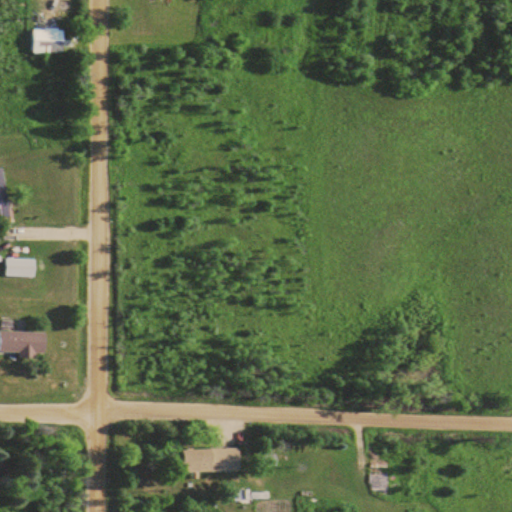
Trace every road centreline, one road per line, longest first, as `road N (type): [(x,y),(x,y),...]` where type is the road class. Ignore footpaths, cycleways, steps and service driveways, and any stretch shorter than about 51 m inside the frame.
road 1 (residential): [(511,421),(0,406)]
road 2 (residential): [(97,511),(98,0)]
